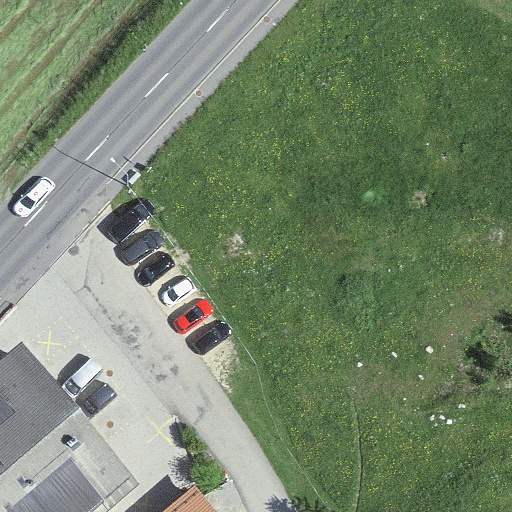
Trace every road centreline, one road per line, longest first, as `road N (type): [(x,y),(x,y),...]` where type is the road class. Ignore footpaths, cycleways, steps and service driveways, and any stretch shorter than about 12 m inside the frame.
road 1 (track): [(44,204),(182,356),(268,511)]
road 2 (secondary): [(237,0),(0,252)]
